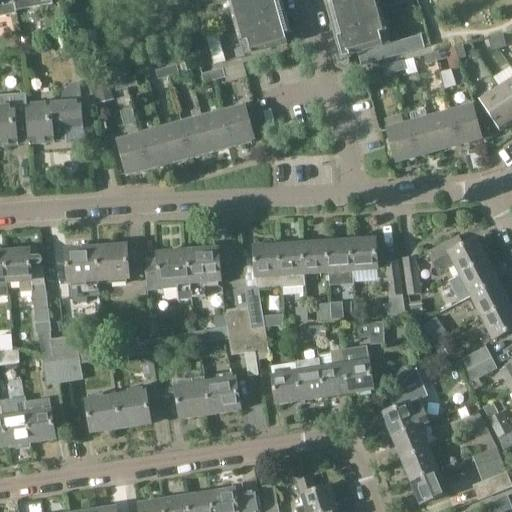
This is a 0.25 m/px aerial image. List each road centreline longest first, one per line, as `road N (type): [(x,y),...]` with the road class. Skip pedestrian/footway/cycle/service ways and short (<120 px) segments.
road 1 (residential): [(372,511),(354,465),(323,443),(0,488)]
road 2 (residential): [(0,214),(351,197)]
road 3 (residential): [(351,197),(349,156),(304,0)]
road 4 (residential): [(351,197),(489,191)]
